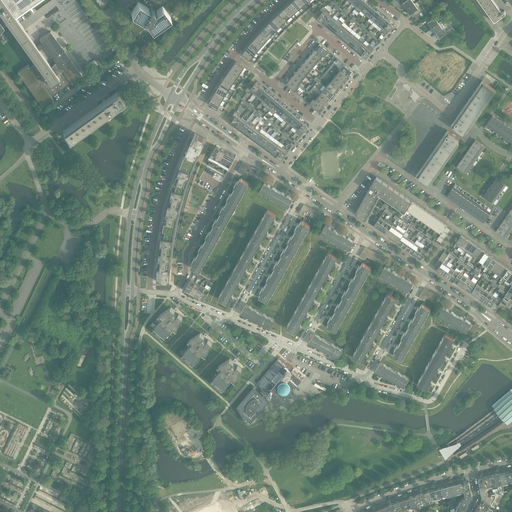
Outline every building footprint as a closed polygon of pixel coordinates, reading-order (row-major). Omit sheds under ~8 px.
[(0,33),(4,28),(9,24),(37,63),(30,68),(28,65),(17,73),(18,73),(42,107),(54,99),(53,99),(51,96),(71,82),(73,85),(72,85),(73,86),(84,78),(83,77),(71,60),(70,61),(69,59),(70,58),(64,51),(62,50),(63,49),(51,32),(51,31),(40,39),(40,40),(40,39),(41,41),(52,57),(53,56),(54,58),(53,59),(56,62),(51,67),(12,13),(19,8),(22,12),(38,0),(13,0),(15,2),(13,3),(11,0),(6,0),(5,1),(9,6),(8,7),(2,0),(0,0),(0,11),(1,12),(0,12),(0,33)] [(295,0),(293,0),(291,2),(298,10),(302,7),(295,0)] [(362,0),(354,0),(352,4),(356,7),(354,9),(362,0)] [(362,0),(354,9),(359,13),(361,11),(367,3),(362,0)] [(403,3),(407,9),(414,4),(411,0),(402,0),(405,2),(403,3)] [(478,0),(494,21),(496,20),(503,15),(506,13),(504,11),(501,13),(496,6),(491,0),(478,0)] [(298,10),(291,2),(287,6),(294,14),(298,10)] [(166,13),(162,8),(159,10),(158,7),(157,7),(156,7),(156,8),(153,6),(152,6),(149,10),(139,3),(133,13),(136,14),(135,16),(136,17),(133,20),(131,22),(132,23),(129,26),(136,35),(139,33),(140,34),(142,31),(145,29),(146,30),(148,27),(150,25),(152,28),(168,17),(166,13)] [(361,11),(365,15),(371,7),(367,3),(361,11)] [(414,4),(407,9),(411,14),(412,13),(414,16),(421,11),(419,8),(418,9),(414,4)] [(291,17),(294,14),(287,6),(283,9),(291,17)] [(317,18),(322,21),(329,14),(330,12),(323,6),(317,14),(319,16),(317,18)] [(77,9),(69,14),(87,41),(90,40),(88,37),(97,30),(82,7),(78,10),(77,9)] [(365,15),(369,18),(376,11),(371,7),(365,15)] [(287,20),(291,17),(283,9),(280,12),(287,20)] [(376,11),(369,18),(374,22),(380,14),(376,11)] [(283,24),(284,23),(287,20),(280,12),(276,16),(283,24)] [(322,21),(326,25),(333,17),(329,14),(322,21)] [(374,22),(378,26),(384,18),(380,14),(374,22)] [(427,23),(431,29),(438,24),(434,18),(436,17),(434,14),(427,19),(429,22),(427,23)] [(280,27),(283,24),(276,16),(272,19),(280,27)] [(326,25),(331,29),(339,19),(337,21),(333,17),(326,25)] [(389,22),(384,18),(378,26),(382,29),(380,31),(381,31),(389,22)] [(272,19),(272,20),(269,23),(276,31),(280,27),(272,19)] [(339,19),(331,29),(335,32),(342,25),(343,23),(339,19)] [(389,22),(381,31),(385,35),(392,28),(392,27),(393,26),(389,22)] [(441,22),(438,24),(431,29),(435,34),(437,33),(441,39),(448,34),(444,28),(445,27),(441,22)] [(269,23),(268,24),(265,27),(273,34),(276,31),(269,23)] [(335,32),(340,36),(346,28),(342,25),(335,32)] [(265,27),(262,30),(270,38),(273,34),(265,27)] [(340,36),(344,40),(350,32),(346,28),(340,36)] [(266,41),(270,38),(262,30),(258,34),(266,41)] [(350,32),(344,40),(348,43),(355,36),(350,32)] [(263,45),(266,41),(258,34),(255,38),(263,45)] [(348,43),(353,47),(359,39),(355,36),(348,43)] [(260,49),(263,45),(255,38),(252,42),(260,49)] [(363,43),(359,39),(353,47),(357,51),(363,43)] [(256,53),(257,52),(260,49),(252,42),(248,46),(256,53)] [(367,46),(363,43),(357,51),(361,54),(369,45),(367,46)] [(316,49),(325,56),(329,52),(320,44),(316,49)] [(369,45),(361,54),(366,58),(367,57),(368,57),(374,49),(369,45)] [(253,56),(256,53),(248,46),(245,50),(253,56)] [(325,56),(316,49),(315,49),(314,50),(314,51),(312,53),(320,60),(323,56),(325,57),(325,56)] [(250,60),(253,56),(245,50),(242,53),(250,60)] [(308,58),(316,64),(320,60),(312,53),(310,55),(311,55),(308,58)] [(305,62),(312,68),(316,64),(308,58),(308,57),(307,59),(305,62)] [(241,72),(244,68),(236,61),(233,65),(241,72)] [(303,64),(301,66),(309,73),(312,68),(305,62),(304,62),(303,63),(303,64)] [(339,69),(348,76),(352,71),(343,64),(339,69)] [(238,76),(241,72),(233,65),(230,70),(238,76)] [(297,71),(305,77),(309,73),(301,66),(299,68),(300,68),(297,71)] [(348,76),(339,69),(340,70),(337,74),(345,80),(345,81),(346,79),(348,76)] [(236,80),(238,76),(230,70),(227,74),(236,80)] [(294,75),(301,81),(305,77),(297,71),(297,70),(296,72),(294,75)] [(233,84),(236,80),(227,74),(224,78),(233,84)] [(333,78),(341,85),(343,83),(342,83),(345,80),(337,74),(333,78)] [(290,79),(299,87),(298,85),(301,81),(294,75),(293,75),(292,77),(290,79)] [(230,88),(233,84),(224,78),(221,82),(230,88)] [(330,83),(337,89),(338,89),(339,88),(339,87),(341,85),(333,78),(330,83)] [(299,87),(290,79),(286,84),(295,92),(299,87)] [(451,126),(463,134),(494,89),(482,81),(481,84),(482,85),(455,124),(453,122),(451,126)] [(230,88),(221,82),(218,87),(227,92),(230,88)] [(250,91),(253,94),(260,87),(255,83),(254,85),(251,83),(245,90),(249,93),(250,91)] [(337,89),(330,83),(326,87),(334,94),(335,92),(337,89)] [(218,87),(216,91),(225,96),(227,92),(218,87)] [(253,94),(258,98),(264,90),(260,87),(253,94)] [(322,91),(330,98),(332,96),(331,96),(334,94),(326,87),(322,91)] [(264,90),(258,98),(262,102),(269,94),(264,90)] [(216,91),(215,91),(213,95),(222,101),(225,96),(216,91)] [(319,96),(326,102),(327,103),(328,101),(328,100),(330,98),(322,91),(319,96)] [(63,131),(69,140),(115,107),(124,101),(118,92),(117,92),(118,93),(111,97),(109,99),(109,98),(107,100),(104,98),(105,97),(104,97),(104,98),(103,98),(100,101),(102,103),(100,105),(100,106),(66,130),(66,129),(63,131)] [(265,107),(273,98),(269,94),(262,102),(261,103),(265,107)] [(213,95),(210,100),(220,105),(222,101),(213,95)] [(326,102),(319,96),(315,100),(314,99),(323,107),(324,105),(326,102)] [(265,107),(269,111),(277,101),(273,98),(265,107)] [(323,107),(314,99),(310,104),(319,111),(323,107)] [(217,109),(220,105),(210,100),(208,104),(217,109)] [(275,113),(282,105),(277,101),(269,111),(274,115),(275,113)] [(275,113),(280,116),(286,109),(282,105),(275,113)] [(280,116),(284,120),(290,112),(286,109),(280,116)] [(231,122),(236,126),(241,118),(238,115),(239,113),(236,111),(230,119),(232,120),(231,122)] [(295,116),(290,112),(284,120),(288,124),(295,116)] [(486,125),(490,128),(496,118),(493,115),(486,125)] [(299,120),(295,116),(288,124),(293,127),(299,120)] [(241,118),(236,126),(240,129),(246,121),(241,118)] [(496,118),(490,128),(493,131),(500,121),(496,118)] [(304,123),(299,120),(293,127),(297,131),(295,133),(304,123)] [(240,129),(245,132),(252,123),(250,125),(246,121),(240,129)] [(504,123),(500,121),(493,131),(497,133),(504,123)] [(245,132),(250,136),(255,128),(257,126),(252,123),(245,132)] [(304,123),(295,133),(300,137),(307,129),(308,127),(304,123)] [(497,133),(501,136),(507,126),(504,123),(497,133)] [(507,126),(501,136),(504,138),(511,128),(507,126)] [(250,136),(254,139),(260,131),(255,128),(250,136)] [(416,175),(428,184),(460,139),(448,130),(446,134),(447,135),(420,173),(418,172),(416,175)] [(254,139),(259,143),(264,135),(260,131),(254,139)] [(200,151),(201,152),(207,139),(195,133),(189,147),(186,154),(183,161),(180,168),(178,175),(175,182),(173,190),(171,197),(169,204),(168,208),(166,215),(165,222),(163,230),(162,237),(161,245),(160,252),(159,260),(158,268),(157,275),(157,282),(170,282),(171,269),(170,269),(171,261),(171,254),(172,247),(173,240),(175,232),(176,225),(178,218),(179,211),(182,200),(184,193),(186,186),(189,179),(191,172),(194,165),(197,159),(200,151)] [(259,143),(263,146),(269,138),(264,135),(259,143)] [(263,146),(268,149),(274,141),(269,138),(263,146)] [(472,145),(482,152),(485,147),(475,140),(472,145)] [(274,141),(268,149),(272,153),(278,145),(274,141)] [(272,153),(277,156),(284,146),(282,148),(278,145),(272,153)] [(469,149),(479,156),(482,152),(472,145),(469,149)] [(210,157),(215,160),(221,149),(216,146),(210,157)] [(284,146),(277,156),(282,160),(283,158),(289,150),(284,146)] [(215,160),(220,162),(225,152),(221,149),(215,160)] [(466,153),(476,160),(479,156),(469,149),(466,153)] [(230,154),(225,152),(220,162),(224,165),(230,154)] [(466,153),(463,158),(473,165),(476,160),(466,153)] [(230,154),(224,165),(229,168),(235,157),(230,154)] [(460,162),(470,169),(473,165),(463,158),(460,162)] [(470,169),(460,162),(457,167),(467,174),(470,169)] [(247,170),(245,172),(254,177),(258,170),(257,170),(257,171),(243,163),(241,167),(247,170)] [(406,210),(412,201),(376,177),(355,214),(365,221),(377,200),(379,196),(380,197),(381,196),(404,212),(406,210)] [(233,191),(242,196),(249,183),(247,182),(240,178),(238,182),(237,181),(234,187),(235,188),(233,191)] [(493,183),(503,190),(506,185),(496,179),(493,183)] [(270,198),(274,199),(278,191),(270,186),(264,183),(259,191),(263,193),(262,195),(265,196),(266,195),(267,196),(267,197),(270,199),(270,198)] [(490,188),(500,194),(503,190),(493,183),(490,188)] [(447,196),(450,199),(457,189),(453,187),(447,196)] [(487,192),(497,199),(500,194),(490,188),(487,192)] [(450,199),(454,202),(461,192),(457,189),(450,199)] [(226,203),(235,208),(242,196),(233,191),(231,194),(230,193),(227,199),(228,200),(226,203)] [(278,191),(274,199),(277,201),(277,202),(276,202),(279,204),(280,203),(282,204),(281,205),(284,207),(285,206),(288,207),(293,199),(278,191)] [(454,202),(458,204),(465,194),(461,192),(454,202)] [(497,199),(487,192),(483,197),(493,203),(497,199)] [(458,204),(461,207),(468,197),(465,194),(458,204)] [(472,200),(468,197),(461,207),(465,209),(472,200)] [(472,200),(465,209),(469,212),(476,202),(472,200)] [(406,210),(410,212),(416,204),(412,201),(406,210)] [(469,212),(473,215),(479,205),(476,202),(469,212)] [(219,216),(227,221),(235,208),(226,203),(224,207),(223,206),(220,212),(221,213),(219,216)] [(410,212),(414,215),(419,207),(416,204),(410,212)] [(479,205),(473,215),(476,217),(483,207),(479,205)] [(307,212),(306,215),(311,218),(314,219),(318,212),(318,213),(304,206),(302,209),(307,212)] [(414,215),(418,218),(423,209),(419,207),(414,215)] [(476,217),(480,220),(487,210),(483,207),(476,217)] [(418,218),(421,220),(427,212),(423,209),(418,218)] [(261,222),(269,227),(271,224),(272,225),(274,221),(276,219),(274,218),(276,214),(268,210),(261,222)] [(487,210),(480,220),(484,222),(491,213),(487,210)] [(421,220),(425,223),(431,215),(427,212),(421,220)] [(431,215),(425,223),(429,226),(435,217),(431,215)] [(212,229),(220,234),(227,221),(219,216),(217,220),(216,219),(213,225),(214,226),(212,229)] [(374,225),(378,228),(384,220),(380,217),(374,225)] [(435,217),(429,226),(433,229),(439,220),(435,217)] [(511,222),(506,218),(502,222),(511,228),(511,222)] [(378,228),(382,231),(388,222),(384,220),(378,228)] [(439,220),(433,229),(437,231),(443,223),(439,220)] [(294,233),(303,238),(310,225),(302,221),(301,221),(299,224),(298,223),(295,229),(296,230),(294,233)] [(261,222),(254,235),(262,240),(264,236),(265,237),(269,231),(267,230),(269,227),(261,222)] [(382,231),(386,234),(392,225),(388,222),(382,231)] [(499,226),(509,233),(511,229),(511,228),(502,222),(499,226)] [(437,231),(441,234),(447,226),(443,223),(437,231)] [(331,240),(335,242),(339,233),(331,229),(325,225),(320,234),(324,236),(323,237),(326,238),(326,237),(328,238),(328,240),(331,241),(331,240)] [(386,234),(390,236),(396,228),(392,225),(386,234)] [(447,226),(441,234),(437,240),(441,243),(450,230),(447,227),(447,226)] [(509,233),(499,226),(496,231),(506,238),(509,233)] [(390,236),(394,239),(400,231),(396,228),(390,236)] [(205,242),(213,246),(220,234),(212,229),(210,232),(209,231),(206,237),(207,238),(205,242)] [(394,239),(398,242),(403,235),(404,234),(400,231),(394,239)] [(287,246),(296,251),(303,238),(294,233),(292,237),(291,236),(288,242),(289,243),(287,246)] [(339,233),(335,242),(338,244),(337,245),(340,246),(341,245),(343,246),(342,248),(345,249),(346,248),(349,250),(354,241),(339,233)] [(247,248),(255,252),(257,249),(258,250),(261,244),(260,243),(262,240),(254,235),(247,248)] [(407,237),(403,235),(398,242),(397,243),(401,246),(407,237)] [(455,244),(459,247),(465,238),(461,236),(455,244)] [(401,246),(405,249),(411,240),(407,237),(401,246)] [(465,238),(459,247),(463,250),(469,241),(465,238)] [(411,240),(405,249),(409,251),(415,243),(411,240)] [(469,241),(463,250),(467,252),(473,244),(469,241)] [(200,251),(198,254),(206,259),(213,246),(205,242),(203,245),(202,244),(198,250),(200,251)] [(409,251),(413,254),(419,246),(415,243),(409,251)] [(467,252),(471,255),(477,247),(473,244),(467,252)] [(282,255),(280,259),(288,263),(296,251),(287,246),(285,249),(284,249),(281,255),(282,255)] [(419,246),(413,254),(417,257),(423,248),(419,246)] [(471,255),(475,258),(481,249),(477,247),(471,255)] [(255,252),(247,248),(240,260),(248,265),(250,262),(251,262),(255,256),(253,256),(255,252)] [(369,254),(367,257),(376,262),(379,256),(365,248),(363,251),(369,254)] [(423,248),(417,257),(421,260),(427,251),(423,248)] [(475,258),(479,261),(485,252),(481,249),(475,258)] [(322,265),(330,269),(332,266),(333,267),(335,263),(337,261),(335,260),(337,257),(329,252),(322,265)] [(434,265),(438,268),(443,262),(448,255),(444,252),(434,265)] [(479,261),(483,263),(489,255),(485,252),(479,261)] [(206,259),(198,254),(196,258),(195,257),(193,261),(191,263),(193,264),(191,267),(199,272),(206,259)] [(483,263),(487,266),(492,258),(492,259),(493,258),(489,255),(483,263)] [(486,267),(490,270),(496,261),(492,259),(492,258),(487,266),(486,267)] [(275,268),(273,271),(281,276),(288,263),(280,259),(278,262),(277,261),(274,267),(275,268)] [(240,260),(233,273),(241,278),(243,274),(244,275),(248,269),(246,268),(248,265),(240,260)] [(496,261),(490,270),(494,272),(500,264),(496,261)] [(438,268),(437,271),(441,273),(447,265),(443,262),(438,268)] [(355,276),(364,280),(371,267),(369,266),(362,263),(360,266),(359,266),(356,272),(357,272),(355,276)] [(494,272),(498,275),(504,267),(500,264),(494,272)] [(330,269),(322,265),(315,277),(323,282),(325,279),(326,279),(330,273),(328,273),(330,269)] [(441,273),(445,276),(451,268),(447,265),(441,273)] [(391,281),(394,283),(399,274),(391,270),(384,266),(379,275),(383,277),(382,278),(385,280),(386,279),(388,280),(387,281),(390,282),(391,281)] [(498,275),(502,278),(508,269),(504,267),(498,275)] [(451,268),(445,276),(449,279),(455,271),(451,268)] [(508,269),(502,278),(506,281),(511,272),(508,269)] [(266,284),(274,289),(281,276),(273,271),(271,275),(270,274),(266,280),(268,281),(266,284)] [(459,273),(455,271),(449,279),(453,282),(454,281),(459,273)] [(454,281),(458,283),(464,275),(459,272),(459,273),(454,281)] [(225,286),(234,291),(236,287),(237,288),(240,282),(239,281),(241,278),(233,273),(225,286)] [(399,274),(394,283),(397,285),(397,286),(400,288),(400,287),(402,288),(401,289),(404,290),(405,289),(408,291),(413,282),(399,274)] [(464,275),(458,283),(462,286),(468,278),(464,275)] [(350,285),(348,288),(357,293),(364,280),(355,276),(353,279),(352,278),(349,284),(350,285)] [(308,290),(316,295),(318,291),(319,292),(322,286),(321,285),(323,282),(315,277),(308,290)] [(468,278),(462,286),(466,289),(471,281),(468,278)] [(184,290),(189,293),(195,282),(190,280),(184,290)] [(471,281),(466,289),(470,292),(476,283),(471,281)] [(200,285),(195,282),(189,293),(194,295),(200,285)] [(274,289),(266,284),(264,287),(263,286),(261,290),(260,292),(261,293),(259,297),(267,301),(274,289)] [(471,293),(475,296),(481,287),(477,284),(471,293)] [(194,295),(199,298),(205,288),(200,285),(194,295)] [(234,291),(225,286),(218,299),(227,303),(229,300),(230,301),(233,295),(232,294),(234,291)] [(485,290),(481,287),(475,296),(479,298),(485,290)] [(501,301),(506,304),(511,295),(511,287),(501,301)] [(205,288),(199,298),(204,301),(210,290),(205,288)] [(343,298),(341,301),(350,306),(357,293),(348,288),(346,292),(345,291),(342,297),(343,298)] [(428,296),(426,298),(435,303),(438,297),(424,289),(423,292),(428,296)] [(301,303),(309,307),(311,304),(312,305),(315,299),(314,298),(316,295),(308,290),(301,303)] [(479,298),(483,301),(489,293),(485,290),(479,298)] [(489,293),(483,301),(487,304),(493,296),(494,294),(490,291),(489,293)] [(381,306),(389,311),(391,307),(393,308),(395,304),(396,302),(395,301),(397,298),(388,293),(381,306)] [(497,298),(493,296),(487,304),(491,307),(497,298)] [(501,301),(497,298),(491,307),(495,310),(501,301)] [(336,310),(334,314),(342,318),(350,306),(341,301),(339,304),(338,304),(335,310),(336,310)] [(301,303),(294,315),(302,320),(304,317),(305,317),(308,311),(307,311),(309,307),(301,303)] [(252,319),(255,321),(260,312),(246,304),(241,313),(244,314),(244,316),(247,317),(247,316),(249,317),(249,318),(252,320),(252,319)] [(414,317),(423,322),(430,309),(428,307),(422,304),(420,307),(418,307),(415,313),(416,313),(414,317)] [(381,306),(374,319),(382,323),(384,320),(386,321),(389,315),(388,314),(389,311),(381,306)] [(153,329),(164,338),(173,328),(177,331),(183,317),(180,314),(178,317),(172,312),(174,310),(171,307),(159,315),(162,318),(153,329)] [(449,322),(452,324),(457,315),(449,310),(443,307),(438,316),(441,318),(441,319),(443,320),(444,319),(446,320),(445,322),(448,323),(449,322)] [(260,312),(255,321),(259,322),(258,324),(261,325),(262,324),(264,325),(263,326),(266,328),(267,327),(270,329),(275,320),(260,312)] [(342,318),(334,314),(332,317),(331,316),(329,320),(328,322),(329,323),(327,326),(335,331),(342,318)] [(302,320),(294,315),(286,328),(295,333),(297,329),(298,330),(299,328),(301,324),(300,323),(302,320)] [(457,315),(452,324),(456,326),(455,327),(458,328),(458,327),(460,328),(460,330),(463,331),(463,330),(467,332),(468,329),(471,324),(472,323),(457,315)] [(407,329),(416,334),(423,322),(414,317),(413,320),(411,319),(408,325),(409,326),(407,329)] [(374,319),(367,331),(375,336),(377,333),(378,333),(382,327),(381,327),(382,323),(374,319)] [(471,324),(468,329),(471,331),(475,333),(476,331),(477,330),(476,329),(478,325),(475,323),(476,322),(475,322),(474,325),(471,324)] [(402,339),(400,342),(409,347),(416,334),(407,329),(406,333),(404,332),(401,338),(402,339)] [(360,344),(368,349),(370,345),(371,346),(375,340),(373,339),(375,336),(367,331),(360,344)] [(183,354),(193,364),(203,353),(206,356),(213,343),(209,340),(207,342),(202,338),(204,335),(201,333),(188,341),(192,344),(183,354)] [(320,348),(323,350),(328,342),(314,334),(309,342),(312,344),(312,345),(315,347),(315,346),(317,347),(317,348),(320,349),(320,348)] [(438,346),(447,351),(449,348),(450,348),(452,344),(453,342),(452,342),(454,338),(446,334),(438,346)] [(328,342),(323,350),(327,352),(326,353),(329,355),(330,354),(332,355),(331,356),(334,357),(334,356),(338,358),(343,350),(328,342)] [(409,347),(400,342),(399,345),(397,345),(395,348),(394,351),(395,351),(393,355),(402,360),(409,347)] [(368,349),(360,344),(353,357),(361,361),(363,358),(364,359),(364,358),(368,353),(366,352),(368,349)] [(431,359),(440,364),(442,360),(443,361),(446,355),(445,354),(447,351),(438,346),(431,359)] [(212,380),(223,389),(232,379),(236,382),(242,368),(239,366),(237,368),(231,363),(233,361),(230,358),(218,366),(221,369),(212,380)] [(278,359),(256,384),(266,392),(267,393),(280,404),(302,379),(300,377),(298,376),(292,371),(291,372),(285,366),(286,366),(278,359)] [(431,359),(424,371),(433,376),(435,373),(436,374),(439,368),(438,367),(440,364),(431,359)] [(386,377),(390,379),(395,370),(380,362),(375,371),(379,373),(378,374),(381,375),(382,374),(383,375),(383,377),(386,378),(386,377)] [(395,370),(390,379),(393,381),(392,382),(395,383),(396,382),(398,383),(397,385),(400,386),(401,385),(404,387),(409,378),(395,370)] [(433,376),(424,371),(417,384),(426,389),(428,386),(429,386),(432,380),(431,380),(433,376)] [(238,405),(237,406),(246,423),(248,420),(251,423),(269,401),(267,399),(263,396),(267,393),(266,392),(262,395),(260,393),(253,387),(250,391),(239,404),(238,405)] [(501,403),(495,408),(505,421),(506,420),(506,419),(507,419),(510,417),(511,415),(511,394),(509,398),(501,403)] [(505,421),(495,408),(490,412),(485,416),(475,423),(472,426),(466,430),(447,443),(448,444),(450,447),(441,449),(441,450),(446,458),(452,451),(454,454),(454,455),(459,452),(465,448),(472,444),(483,436),(491,431),(496,428),(505,421)] [(196,425),(190,428),(197,438),(202,435),(196,425)] [(478,480),(481,494),(488,493),(487,488),(486,488),(484,477),(478,478),(479,480),(478,480)] [(468,480),(462,482),(464,492),(465,497),(472,496),(469,482),(468,480)] [(441,487),(444,498),(449,496),(446,486),(441,487)] [(444,498),(441,487),(436,489),(439,499),(444,498)] [(430,490),(433,501),(439,499),(436,489),(430,490)] [(430,490),(425,492),(428,502),(433,501),(430,490)] [(420,494),(423,504),(428,502),(425,492),(420,494)] [(488,493),(481,494),(482,498),(483,498),(491,503),(492,503),(496,497),(495,494),(488,495),(488,493)] [(420,494),(414,495),(418,506),(423,504),(420,494)] [(414,495),(409,497),(413,507),(418,506),(414,495)] [(409,497),(404,499),(408,509),(413,507),(409,497)] [(480,503),(493,510),(494,507),(491,505),(490,506),(489,505),(491,503),(483,498),(483,499),(482,499),(481,500),(481,501),(480,503)] [(408,509),(404,499),(399,501),(403,511),(408,509)] [(468,504),(460,500),(458,505),(465,509),(468,504)] [(394,503),(397,511),(400,511),(403,511),(399,501),(394,503)] [(397,511),(394,503),(389,504),(391,511),(397,511)] [(478,507),(478,508),(485,511),(487,509),(488,510),(491,511),(493,510),(480,503),(479,505),(478,505),(478,507)]
